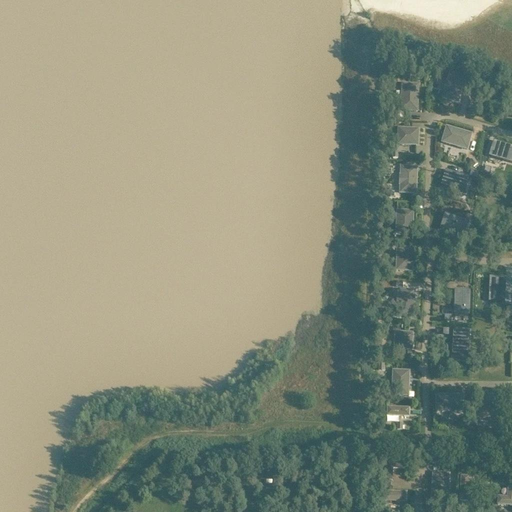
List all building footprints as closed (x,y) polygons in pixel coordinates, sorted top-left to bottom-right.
[(441,98),(457,103),(464,77),(448,73),(441,98)] [(400,111),(417,112),(418,85),(401,85),(400,111)] [(472,135),(450,129),(450,128),(448,127),(446,128),(445,130),(446,131),(442,143),(467,150),(472,135)] [(396,145),(418,146),(418,130),(397,129),(396,145)] [(511,163),(511,146),(494,141),(489,157),(511,163)] [(417,191),(416,190),(417,168),(401,167),(400,193),(412,194),(413,195),(415,195),(417,194),(417,191)] [(446,170),(441,186),(461,192),(466,177),(446,170)] [(395,235),(412,235),(413,212),(395,211),(395,235)] [(445,214),(440,230),(460,236),(465,220),(445,214)] [(395,272),(412,273),(413,251),(395,250),(395,272)] [(505,299),(506,289),(504,289),(505,284),(506,284),(506,278),(490,277),(489,298),(505,299)] [(395,318),(413,319),(414,291),(397,291),(395,318)] [(454,310),(454,316),(470,317),(471,295),(455,295),(454,305),(455,305),(455,310),(454,310)] [(453,330),(452,351),(469,351),(470,330),(453,330)] [(393,350),(411,351),(412,334),(394,333),(393,350)] [(391,397),(408,397),(409,372),(391,371),(391,397)] [(463,413),(463,396),(434,396),(434,413),(463,413)] [(479,396),(479,423),(496,423),(496,396),(479,396)] [(385,417),(408,418),(409,409),(386,408),(385,417)] [(384,460),(384,480),(393,481),(393,469),(408,469),(408,461),(384,460)] [(433,473),(431,500),(449,501),(450,474),(433,473)] [(460,501),(468,502),(469,492),(489,493),(489,484),(470,483),(470,477),(461,476),(460,501)] [(192,498),(209,501),(211,489),(200,487),(198,494),(193,493),(192,498)] [(498,505),(511,506),(511,487),(508,487),(507,497),(498,496),(498,505)] [(380,502),(407,503),(407,493),(380,492),(380,502)]
